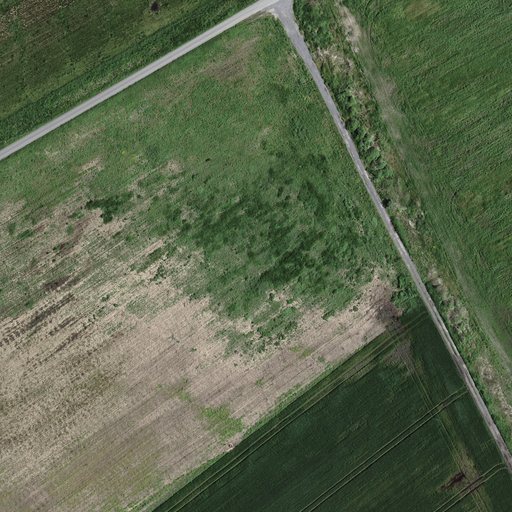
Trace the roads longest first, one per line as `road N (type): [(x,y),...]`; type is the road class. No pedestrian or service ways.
road 1 (unclassified): [(269,0),(0,157)]
road 2 (unknown): [(276,0),(326,110)]
